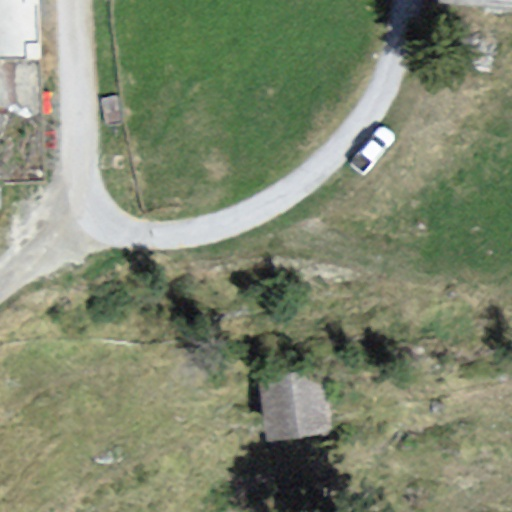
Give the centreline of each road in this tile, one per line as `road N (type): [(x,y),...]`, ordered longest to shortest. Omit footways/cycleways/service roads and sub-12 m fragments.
road 1 (residential): [(423,0),(418,48),(384,128),(324,186),(260,226),(192,241),(135,237),(96,195)]
road 2 (residential): [(96,195),(78,0)]
road 3 (unclassified): [(0,301),(57,256),(96,195)]
